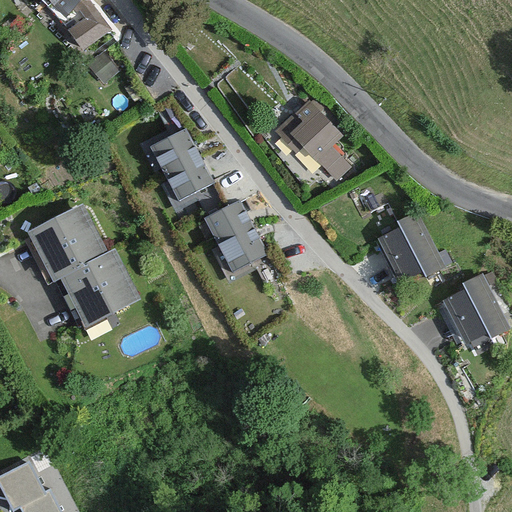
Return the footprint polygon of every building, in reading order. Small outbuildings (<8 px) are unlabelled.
[(79,0),(21,0),(46,29),(53,23),(79,0)] [(103,29),(80,0),(79,0),(53,23),(74,51),(103,29)] [(308,119),(298,128),(326,155),(348,133),(311,97),(299,110),(308,119)] [(207,186),(181,128),(140,147),(166,204),(207,186)] [(264,259),(233,199),(195,219),(226,278),(264,259)] [(88,201),(36,228),(62,279),(69,275),(93,324),(147,297),(121,246),(112,250),(88,201)] [(406,225),(387,234),(410,279),(431,268),(434,273),(451,265),(422,209),(403,219),(406,225)] [(471,288),(453,298),(475,342),(497,331),(500,337),(511,330),(511,319),(488,272),(468,282),(471,288)] [(23,511),(64,511),(52,487),(45,491),(30,461),(0,476),(0,485),(13,511),(21,507),(23,511)]
